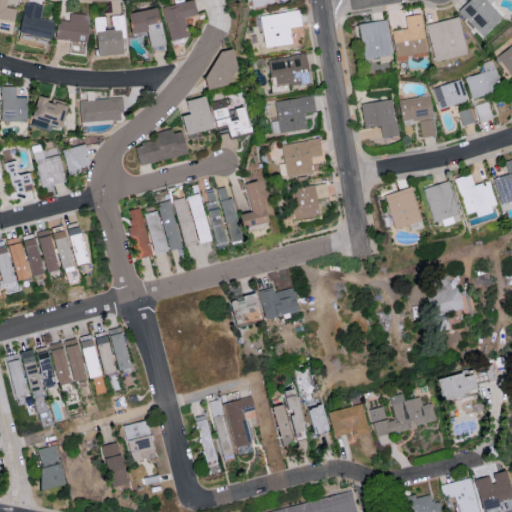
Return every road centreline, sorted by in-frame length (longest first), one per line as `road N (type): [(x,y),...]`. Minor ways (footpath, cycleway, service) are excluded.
road 1 (residential): [(191,506),(147,337),(129,301),(105,174),(116,151),(156,117),(216,40),(214,0)]
road 2 (residential): [(0,333),(361,242)]
road 3 (residential): [(191,506),(324,472),(401,481),(471,460)]
road 4 (residential): [(361,242),(319,0)]
road 5 (residential): [(0,225),(225,167)]
road 6 (residential): [(0,66),(95,83),(189,79)]
road 7 (residential): [(349,174),(416,167),(511,136)]
